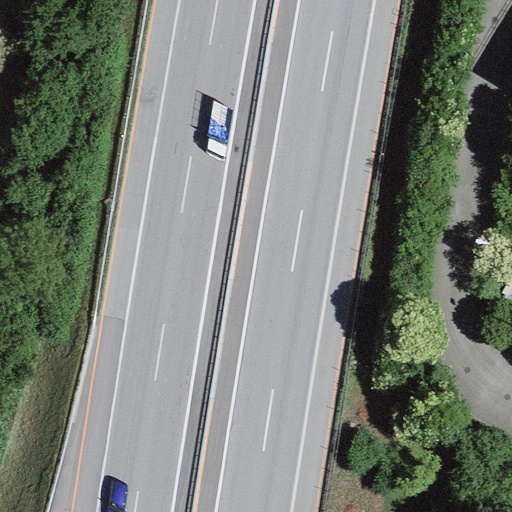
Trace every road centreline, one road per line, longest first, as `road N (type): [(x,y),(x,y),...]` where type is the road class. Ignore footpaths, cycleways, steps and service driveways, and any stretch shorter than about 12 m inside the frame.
road 1 (motorway): [(254,511),(338,0)]
road 2 (motorway): [(217,0),(134,511)]
